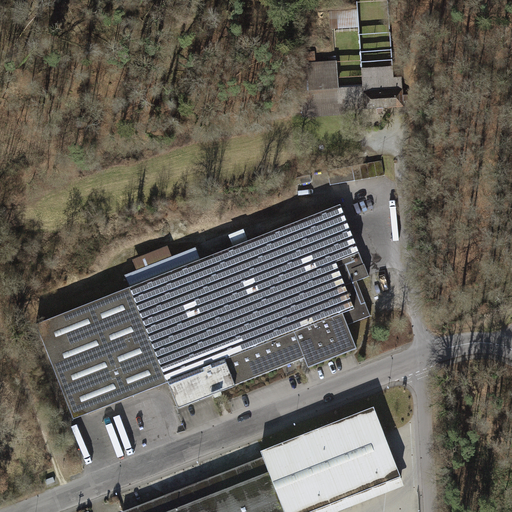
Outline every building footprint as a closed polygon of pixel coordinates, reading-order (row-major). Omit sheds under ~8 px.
[(340,28),(360,27),(359,9),(339,10),(340,28)] [(359,101),(360,113),(397,111),(395,79),(388,79),(387,68),(357,70),(358,88),(334,89),(332,62),(315,63),(316,100),(296,100),(296,119),(336,117),(335,102),(359,101)] [(333,171),(333,181),(356,180),(355,170),(333,171)] [(130,292),(46,326),(83,417),(177,379),(189,407),(312,357),(317,368),(362,350),(348,315),(362,309),(344,264),(367,254),(347,206),(209,262),(202,246),(176,256),(172,248),(137,262),(141,271),(125,278),(130,292)] [(264,457),(123,511),(338,511),(405,486),(374,408),(262,451),(264,457)]
